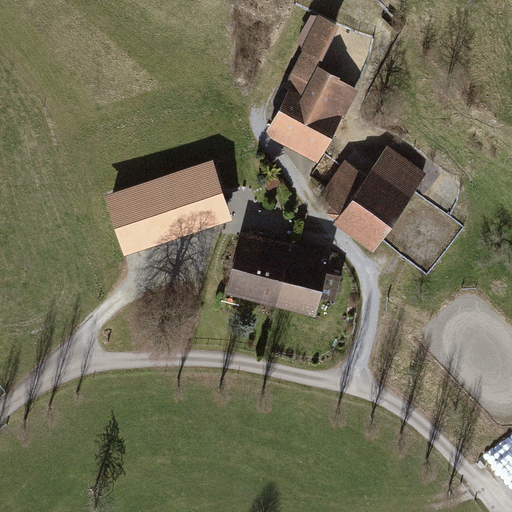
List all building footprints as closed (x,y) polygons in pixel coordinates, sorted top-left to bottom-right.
[(304,45),(320,53),(337,18),(317,8),(299,43),(304,45)] [(304,45),(263,127),(319,154),(355,81),(316,61),(320,53),(304,45)] [(371,244),(423,172),(385,143),(363,168),(342,156),(321,188),(324,199),(338,205),(331,218),(371,244)] [(259,209),(242,151),(165,174),(163,168),(103,186),(116,228),(102,233),(111,263),(127,258),(129,265),(225,236),(220,220),(259,209)] [(289,239),(239,225),(222,286),(272,300),(289,239)] [(330,250),(289,239),(272,300),(313,311),(318,294),(333,298),(340,272),(325,268),(330,250)]
